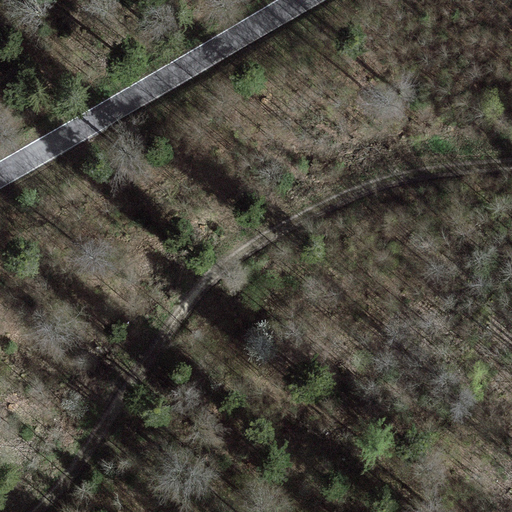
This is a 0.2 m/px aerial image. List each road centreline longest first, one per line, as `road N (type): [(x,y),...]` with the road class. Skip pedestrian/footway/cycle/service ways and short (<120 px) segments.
road 1 (track): [(511,162),(408,174),(301,217),(110,110)]
road 2 (track): [(36,511),(189,302),(238,255),(301,217)]
road 3 (tertiary): [(0,175),(298,0)]
